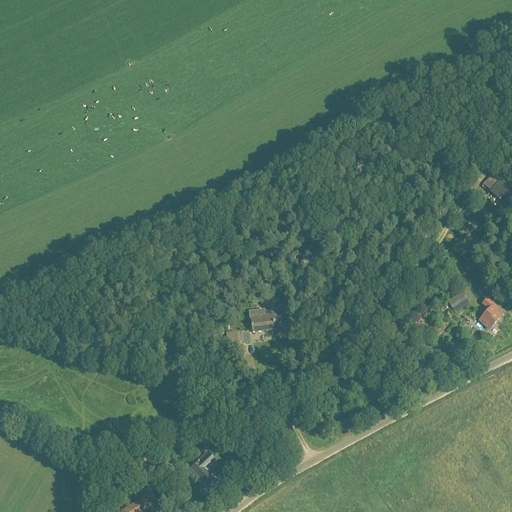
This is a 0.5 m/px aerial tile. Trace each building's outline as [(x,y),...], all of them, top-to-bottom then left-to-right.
[(511,185),(503,178),(490,193),(499,201),(501,199),(511,207),(511,208),(511,185)] [(489,245),(478,238),(473,247),(484,253),(489,245)] [(456,314),(470,304),(461,292),(448,302),(456,314)] [(487,299),(483,303),(490,310),(480,321),(489,329),(501,316),(496,311),(498,309),(487,299)] [(264,311),(250,313),(252,333),(261,332),(260,329),(266,329),(266,332),(276,331),(275,322),(280,322),(279,312),(270,313),(270,316),(265,317),(264,311)] [(248,331),(237,332),(238,345),(249,344),(248,331)] [(181,458),(182,444),(174,443),(173,458),(181,458)] [(163,444),(161,458),(170,459),(172,445),(163,444)] [(210,454),(193,470),(206,485),(214,478),(207,470),(216,461),(210,454)] [(141,511),(150,507),(144,499),(122,511),(141,511)]
